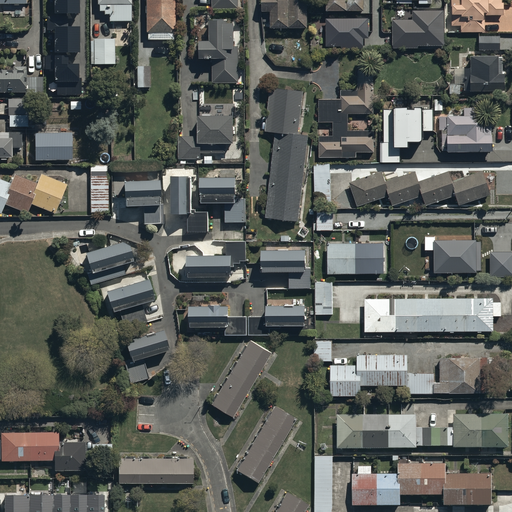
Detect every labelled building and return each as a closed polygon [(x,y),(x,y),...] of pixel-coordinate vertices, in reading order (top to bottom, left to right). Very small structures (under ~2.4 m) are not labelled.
[(54,0),(54,14),(47,14),(47,31),(55,31),(55,55),(45,55),(45,70),(54,70),(54,96),(83,96),(82,78),(79,78),(79,63),(68,63),(68,54),(79,54),(79,27),(67,27),(66,15),(80,15),(80,0),(54,0)] [(130,0),(96,0),(97,2),(99,2),(99,8),(105,8),(105,12),(110,12),(110,19),(131,19),(130,0)] [(145,0),(146,29),(175,29),(174,0),(145,0)] [(272,10),(272,27),(308,27),(307,0),(264,0),(265,10),(272,10)] [(326,0),(326,10),(364,10),(363,0),(326,0)] [(461,23),(461,30),(485,30),(485,8),(488,8),(488,13),(504,13),(504,0),(502,0),(451,0),(451,23),(461,23)] [(393,19),(393,49),(444,48),(443,9),(412,10),(412,19),(393,19)] [(380,11),(380,28),(392,28),(391,10),(380,11)] [(227,15),(210,15),(210,37),(199,37),(199,54),(213,54),(213,80),(239,80),(239,44),(234,44),(234,18),(227,18),(227,15)] [(369,18),(326,18),(326,46),(341,46),(341,48),(363,48),(363,38),(369,38),(369,18)] [(307,34),(287,34),(287,43),(307,43),(307,34)] [(479,35),(479,50),(500,50),(500,35),(479,35)] [(471,65),(464,65),(465,89),(505,89),(504,70),(503,70),(503,55),(498,55),(498,53),(471,53),(471,65)] [(149,64),(137,65),(138,86),(150,86),(149,64)] [(0,89),(26,89),(25,65),(0,65),(0,89)] [(320,134),(319,155),(356,155),(356,150),(373,150),(373,128),(348,128),(348,111),(374,111),(374,65),(358,65),(358,87),(341,87),(341,96),(319,96),(319,120),(333,120),(333,134),(320,134)] [(271,85),(265,128),(277,130),(266,215),(298,219),(309,132),(298,131),(304,90),(271,85)] [(8,98),(8,113),(9,113),(9,125),(28,125),(28,113),(30,113),(29,97),(8,98)] [(442,128),(442,147),(493,147),(493,112),(476,112),(476,104),(464,104),(464,112),(448,112),(448,114),(440,114),(440,128),(442,128)] [(433,108),(383,109),(383,142),(380,142),(380,162),(400,162),(400,148),(410,148),(409,142),(423,142),(423,131),(433,131),(433,108)] [(226,151),(225,138),(233,138),(233,111),(198,111),(198,134),(176,134),(176,156),(201,156),(201,151),(226,151)] [(0,153),(11,154),(11,146),(22,146),(22,129),(8,129),(8,135),(0,135),(0,153)] [(72,129),(35,130),(35,158),(73,157),(72,129)] [(330,162),(314,162),(314,199),(331,199),(330,162)] [(109,164),(90,164),(90,211),(109,210),(109,164)] [(382,169),(349,180),(358,204),(388,193),(392,204),(422,194),(426,203),(455,193),(459,203),(491,192),(483,168),(452,179),(448,168),(419,179),(415,168),(386,178),(382,169)] [(0,211),(1,211),(5,201),(27,211),(31,201),(55,211),(68,182),(41,170),(37,181),(15,171),(10,181),(0,176),(0,211)] [(200,173),(200,198),(222,198),(222,219),(245,219),(245,197),(236,197),(236,173),(200,173)] [(191,174),(171,175),(172,213),(188,212),(188,232),(209,231),(208,211),(192,211),(191,174)] [(143,205),(143,223),(163,223),(163,205),(159,205),(158,180),(123,181),(123,197),(125,197),(125,206),(143,205)] [(334,209),(316,209),(316,227),(334,228),(334,209)] [(414,220),(391,220),(391,230),(414,230),(414,220)] [(414,256),(414,268),(433,269),(433,270),(480,270),(480,254),(477,253),(477,247),(472,247),(472,229),(440,229),(440,236),(434,236),(434,256),(414,256)] [(384,240),(327,241),(328,271),(384,270),(384,240)] [(87,274),(91,284),(125,273),(122,263),(134,260),(128,241),(107,247),(86,253),(92,272),(87,274)] [(227,254),(188,254),(189,275),(233,275),(233,267),(235,267),(235,264),(241,264),(241,261),(247,261),(247,242),(227,242),(227,254)] [(307,249),(263,250),(263,271),(307,270),(307,249)] [(511,251),(490,252),(490,277),(511,276),(511,251)] [(289,274),(289,286),(307,287),(307,274),(289,274)] [(148,279),(106,291),(112,311),(154,298),(148,279)] [(315,284),(316,312),(333,312),(332,284),(315,284)] [(493,295),(365,296),(365,329),(494,328),(493,314),(501,314),(501,300),(493,300),(493,295)] [(191,304),(191,324),(226,325),(226,335),(247,336),(247,318),(229,318),(230,305),(221,305),(221,303),(209,303),(209,305),(191,304)] [(305,303),(266,304),(266,317),(248,317),(249,335),(270,335),(270,323),(306,322),(305,303)] [(164,327),(126,337),(132,358),(125,360),(131,383),(148,378),(142,354),(169,347),(164,327)] [(332,337),(314,337),(314,359),(333,359),(332,337)] [(212,403),(233,415),(271,352),(250,339),(212,403)] [(434,380),(435,380),(435,370),(408,370),(408,352),(357,352),(357,362),(331,362),(331,393),(361,393),(361,383),(407,383),(407,391),(434,391),(434,389),(434,380)] [(434,380),(434,389),(487,389),(488,355),(440,355),(440,380),(435,380),(434,380)] [(237,471),(258,484),(297,421),(276,408),(237,471)] [(453,426),(453,444),(453,446),(508,446),(508,412),(453,412),(453,426)] [(453,444),(453,426),(416,426),(416,413),(338,413),(338,446),(417,446),(417,444),(453,444)] [(59,449),(59,441),(59,432),(0,432),(0,438),(1,458),(2,458),(2,459),(54,459),(54,449),(59,449)] [(54,449),(54,459),(54,469),(85,469),(85,441),(59,441),(59,449),(54,449)] [(119,458),(119,481),(192,482),(193,458),(119,458)] [(445,482),(446,471),(446,462),(398,462),(398,472),(398,481),(400,481),(400,494),(443,494),(443,482),(445,482)] [(398,481),(398,472),(372,472),(372,465),(358,465),(358,472),(353,472),(353,504),(400,504),(400,494),(400,481),(398,481)] [(443,482),(443,494),(443,503),(492,503),(492,471),(446,471),(445,482),(443,482)] [(275,511),(303,511),(308,505),(287,492),(275,511)] [(104,511),(104,497),(5,498),(5,511),(104,511)]
